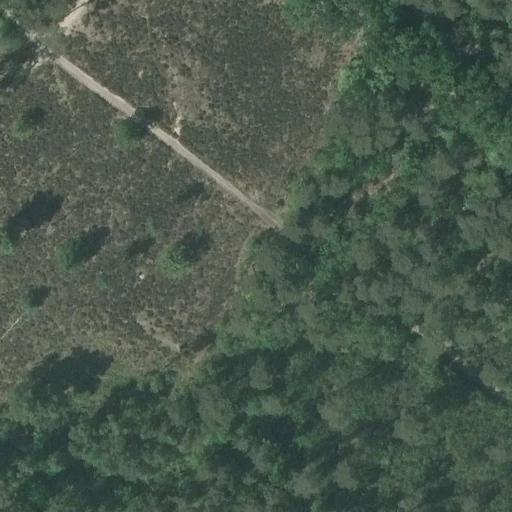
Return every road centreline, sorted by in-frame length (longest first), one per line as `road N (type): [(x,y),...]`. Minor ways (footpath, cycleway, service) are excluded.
road 1 (unknown): [(511,404),(0,16)]
road 2 (unclassified): [(511,117),(342,0)]
